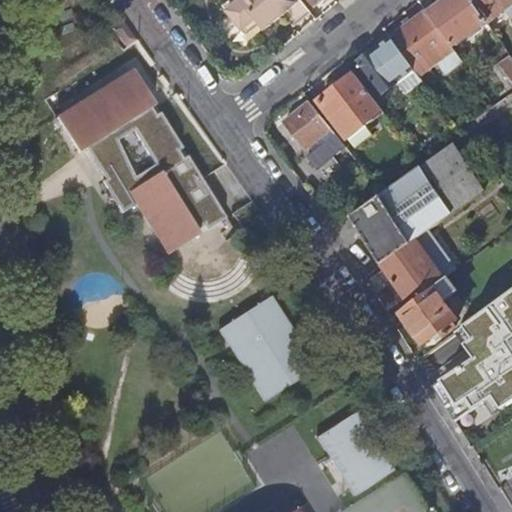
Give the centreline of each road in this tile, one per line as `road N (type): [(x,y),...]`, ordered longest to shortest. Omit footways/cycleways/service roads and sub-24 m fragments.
road 1 (residential): [(221,124),(397,392),(487,511)]
road 2 (residential): [(221,124),(386,0)]
road 3 (tertiary): [(56,511),(0,338)]
road 4 (residential): [(131,0),(221,124)]
